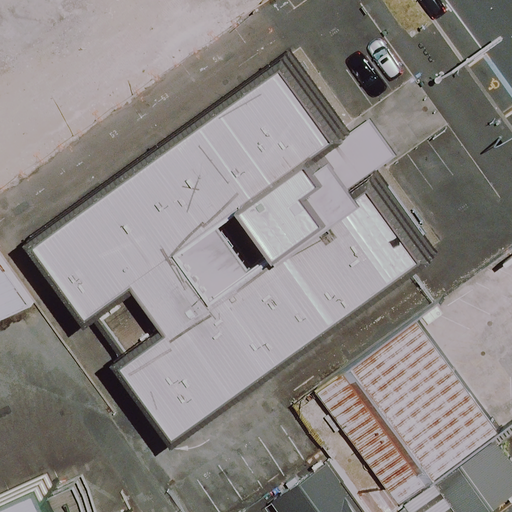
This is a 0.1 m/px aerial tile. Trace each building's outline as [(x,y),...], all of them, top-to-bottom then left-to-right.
[(224,0),(77,0),(80,3),(131,73),(227,3),(224,0)] [(0,167),(131,73),(80,3),(0,58),(0,167)] [(332,200),(300,156),(335,132),(286,61),(20,246),(69,316),(120,281),(153,326),(107,359),(160,433),(426,246),(373,171),(332,200)] [(1,247),(0,247),(0,326),(32,311),(1,247)] [(495,423),(410,308),(329,368),(412,481),(371,510),(372,511),(460,511),(511,477),(511,445),(496,422),(495,423)] [(370,511),(369,510),(325,447),(265,489),(281,511),(370,511)] [(134,511),(123,488),(94,503),(69,452),(0,485),(0,511),(134,511)]
